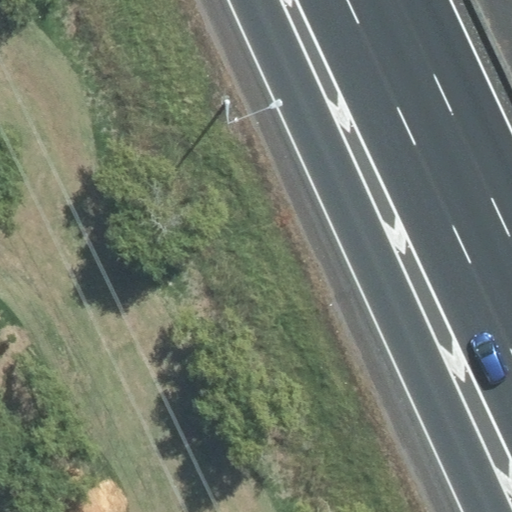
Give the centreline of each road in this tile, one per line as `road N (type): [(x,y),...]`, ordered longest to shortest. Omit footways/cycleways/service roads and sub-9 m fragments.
road 1 (motorway): [(479,511),(246,0)]
road 2 (motorway): [(511,205),(414,0)]
